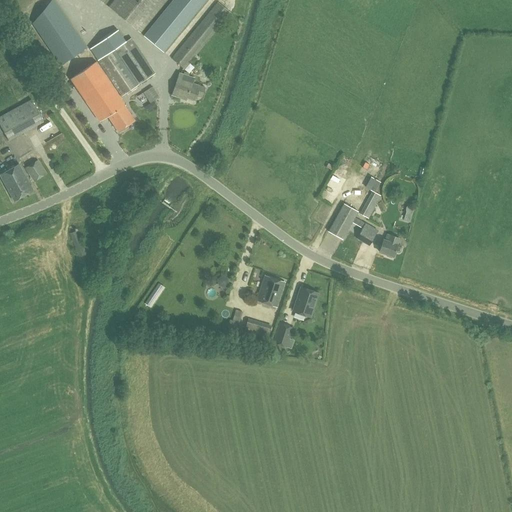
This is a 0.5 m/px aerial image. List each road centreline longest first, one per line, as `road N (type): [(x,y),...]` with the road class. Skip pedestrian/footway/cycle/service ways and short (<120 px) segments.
road 1 (unclassified): [(0,221),(140,157),(172,157),(321,260),(511,325)]
road 2 (track): [(168,511),(132,463),(115,329),(219,176),(252,101)]
